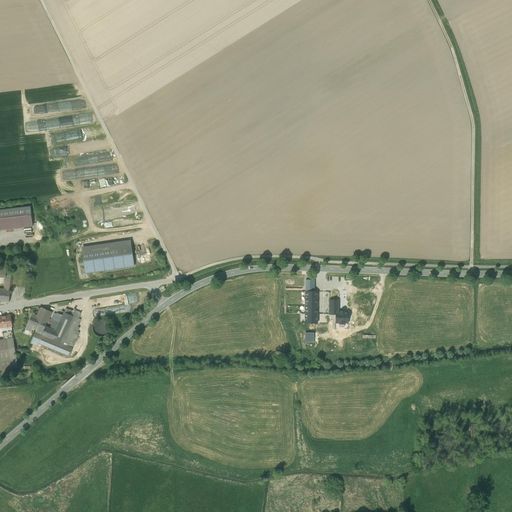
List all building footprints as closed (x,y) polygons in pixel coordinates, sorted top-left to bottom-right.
[(71,103),(62,104),(63,113),(72,112),(71,103)] [(30,206),(0,210),(0,230),(33,226),(30,206)] [(82,253),(131,246),(130,240),(81,247),(82,253)] [(131,246),(82,253),(85,273),(134,266),(131,246)] [(0,301),(9,302),(13,276),(5,275),(5,278),(5,283),(5,286),(4,286),(4,289),(0,288),(0,301)] [(306,280),(306,292),(314,292),(314,280),(306,280)] [(305,292),(305,314),(316,314),(317,314),(317,297),(317,292),(314,292),(306,292),(305,292)] [(338,292),(330,292),(329,312),(333,312),(333,317),(316,317),(316,323),(332,324),(332,331),(345,331),(346,325),(340,324),(342,312),(338,312),(338,292)] [(126,293),(126,303),(136,303),(135,293),(126,293)] [(35,333),(41,336),(42,335),(69,346),(72,338),(56,331),(50,328),(46,326),(52,312),(41,307),(37,316),(42,318),(37,329),(35,333)] [(79,314),(66,308),(63,315),(56,331),(72,338),(74,334),(71,333),(77,318),(79,314)] [(57,313),(50,328),(56,331),(63,315),(57,313)] [(31,332),(33,327),(37,329),(42,318),(37,316),(33,314),(26,329),(31,332)] [(305,323),(316,323),(316,317),(316,314),(305,314),(305,323)] [(8,332),(12,331),(10,317),(0,318),(0,326),(1,327),(2,333),(8,332)] [(81,319),(77,318),(71,333),(74,334),(72,338),(69,346),(42,335),(41,336),(38,343),(69,356),(73,348),(72,347),(79,332),(76,331),(81,319)] [(41,336),(35,333),(30,342),(37,346),(38,343),(41,336)] [(10,339),(4,339),(0,339),(0,370),(18,368),(16,358),(13,338),(10,339)]
